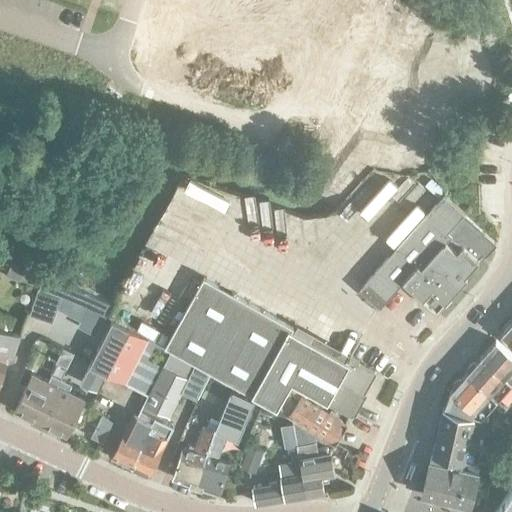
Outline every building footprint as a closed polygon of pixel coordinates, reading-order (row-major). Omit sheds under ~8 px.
[(253,0),(234,59),(254,66),(290,78),(295,64),(286,60),(306,0),(315,0),(340,8),(342,0),(253,0)] [(403,279),(437,308),(497,241),(463,211),(464,210),(443,192),(358,287),(366,294),(379,306),(403,279)] [(76,322),(103,336),(113,319),(114,317),(107,314),(114,301),(96,291),(94,294),(91,292),(90,294),(66,283),(67,281),(43,272),(29,314),(52,322),(58,304),(80,314),(76,322)] [(293,324),(204,275),(165,344),(276,405),(280,398),(291,379),(327,399),(326,400),(351,415),(353,412),(354,414),(367,392),(365,391),(377,370),(350,355),(348,359),(345,358),(349,352),(297,323),(294,329),(291,328),(293,324)] [(0,351),(13,355),(21,334),(11,330),(14,318),(0,312),(0,351)] [(170,414),(182,391),(196,398),(198,394),(211,370),(195,363),(196,363),(170,350),(170,348),(148,337),(113,319),(103,336),(81,380),(96,388),(105,371),(125,381),(148,394),(144,402),(170,414)] [(511,342),(511,319),(501,332),(511,342)] [(511,353),(496,339),(481,356),(511,383),(511,353)] [(468,370),(466,373),(497,400),(511,383),(481,356),(478,358),(476,361),(472,362),(468,367),(468,370)] [(32,372),(14,408),(40,421),(61,377),(51,372),(47,380),(32,372)] [(206,389),(223,398),(231,381),(214,372),(206,389)] [(451,389),(444,406),(474,415),(482,417),(497,400),(466,373),(461,378),(458,378),(453,383),(454,386),(452,388),(451,389)] [(61,377),(40,421),(66,433),(84,398),(67,390),(71,382),(61,377)] [(280,398),(276,405),(290,415),(292,416),(297,444),(305,493),(324,490),(323,480),(329,479),(328,473),(334,472),(330,450),(328,451),(328,446),(317,448),(314,429),(335,442),(347,423),(287,386),(280,398)] [(254,397),(231,388),(215,425),(238,434),(254,397)] [(474,415),(444,406),(443,406),(438,428),(469,435),(474,415)] [(113,456),(130,465),(152,419),(135,411),(129,421),(126,429),(113,456)] [(154,416),(152,419),(130,465),(149,474),(162,447),(162,446),(165,439),(171,428),(160,423),(162,419),(154,416)] [(174,474),(196,483),(213,430),(203,426),(197,445),(190,443),(189,447),(183,445),(174,474)] [(464,459),(468,441),(469,435),(438,428),(433,451),(464,459)] [(213,430),(196,483),(219,491),(229,461),(218,457),(225,434),(213,430)] [(499,449),(468,441),(464,459),(462,467),(429,459),(422,492),(471,504),(471,500),(485,503),(490,479),(492,480),(499,449)] [(248,442),(240,464),(256,470),(264,448),(248,442)] [(286,497),(305,493),(297,444),(291,445),(293,460),(280,462),(283,480),(254,485),(257,501),(286,496),(286,497)] [(511,511),(511,484),(493,511),(511,511)]
